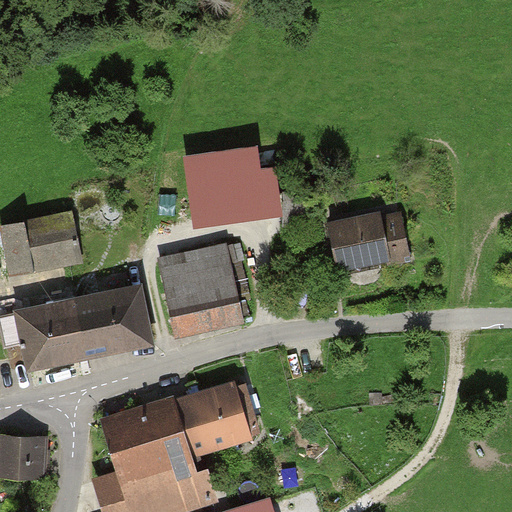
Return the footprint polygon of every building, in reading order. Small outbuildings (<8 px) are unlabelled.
[(197,223),(287,210),(280,159),(267,161),(263,137),(186,148),(197,223)] [(78,212),(0,228),(0,231),(10,282),(89,266),(78,212)] [(404,212),(334,226),(344,276),(414,261),(404,212)] [(248,247),(157,264),(171,339),(262,323),(248,247)] [(147,287),(16,314),(29,375),(160,347),(147,287)] [(249,379),(104,421),(119,474),(94,481),(103,511),(211,511),(196,459),(266,439),(249,379)] [(50,439),(0,437),(0,479),(48,481),(50,439)]
